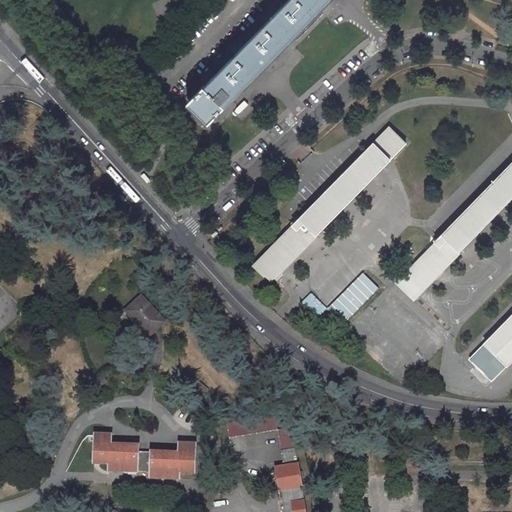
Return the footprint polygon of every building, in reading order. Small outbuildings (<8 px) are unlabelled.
[(284,0),(188,100),(211,122),(329,0),(284,0)] [(389,125),(254,265),(271,282),(406,143),(389,125)] [(511,161),(393,282),(408,299),(511,194),(511,161)] [(363,272),(327,309),(343,324),(379,288),(363,272)] [(143,297),(128,312),(153,336),(167,322),(143,297)] [(511,314),(468,357),(490,379),(511,357),(511,314)] [(231,438),(279,430),(277,416),(229,423),(231,438)] [(277,466),(281,491),(283,491),(286,511),(305,511),(295,449),(297,449),(294,428),(279,430),(284,465),(277,466)] [(115,436),(98,435),(97,463),(113,464),(113,472),(156,473),(155,480),(182,481),(182,473),(198,474),(198,460),(199,445),(182,444),(182,454),(154,453),(154,454),(141,454),(141,446),(114,445),(115,436)]
